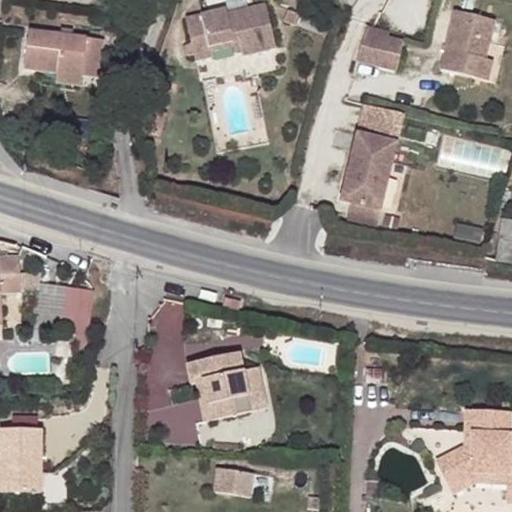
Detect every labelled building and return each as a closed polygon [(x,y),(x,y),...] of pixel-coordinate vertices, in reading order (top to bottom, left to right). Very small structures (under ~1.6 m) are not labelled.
[(488,62),(497,23),(458,13),(444,72),(479,80),(483,60),(488,62)] [(195,66),(197,73),(214,70),(213,64),(229,62),(240,59),(240,66),(241,69),(274,62),(264,19),(227,27),(226,22),(187,30),(191,54),(185,56),(187,68),(195,66)] [(388,35),(365,29),(357,63),(380,69),(387,40),(388,35)] [(75,39),(63,37),(32,32),(27,70),(59,75),(84,79),(101,81),(107,43),(75,39)] [(404,44),(387,40),(380,69),(396,73),(404,44)] [(240,59),(229,62),(231,68),(240,66),(240,59)] [(488,62),(483,60),(479,80),(490,83),(495,64),(488,62)] [(84,79),(59,75),(58,86),(83,89),(84,79)] [(167,116),(150,111),(144,132),(160,138),(167,116)] [(364,137),(348,204),(359,207),(388,214),(404,146),(364,137)] [(388,214),(359,207),(355,221),(384,228),(388,214)] [(511,224),(506,224),(500,262),(511,264),(511,224)] [(79,253),(78,259),(77,262),(85,265),(86,262),(88,256),(79,253)] [(0,265),(1,274),(1,293),(22,293),(21,258),(0,258),(0,265)] [(39,314),(64,317),(62,332),(90,336),(96,290),(42,284),(39,314)] [(246,354),(193,364),(198,383),(202,383),(205,398),(212,396),(216,420),(242,415),(238,400),(255,397),(249,372),(246,354)] [(263,370),(249,372),(255,397),(238,400),(242,415),(272,410),(263,370)] [(212,396),(205,398),(210,421),(216,420),(212,396)] [(511,417),(469,415),(467,451),(438,467),(449,490),(473,478),(509,479),(508,489),(507,507),(511,507),(511,454),(510,454),(511,440),(511,417)] [(2,431),(1,494),(42,495),(43,431),(2,431)] [(217,470),(215,491),(253,495),(255,474),(217,470)] [(473,478),(449,490),(454,497),(475,487),(508,489),(509,479),(473,478)]
